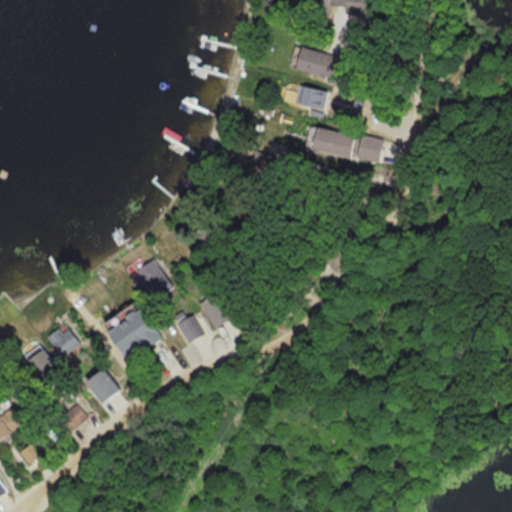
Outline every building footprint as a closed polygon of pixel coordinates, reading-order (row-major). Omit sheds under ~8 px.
[(365,14),(365,0),(299,0),(299,13),(327,14),(327,6),(342,7),(342,14),(365,14)] [(288,70),(342,78),(345,56),(292,48),(288,70)] [(323,107),(325,90),(297,86),(294,103),(323,107)] [(306,150),(349,158),(353,135),(310,127),(306,150)] [(353,158),(377,163),(382,140),(359,135),(353,158)] [(239,315),(224,291),(204,303),(219,327),(239,315)] [(166,339),(151,307),(113,325),(128,357),(166,339)] [(177,317),(194,342),(205,334),(189,309),(177,317)] [(65,357),(80,342),(64,324),(48,339),(65,357)] [(40,369),(52,382),(63,371),(51,359),(40,369)] [(111,402),(128,388),(110,368),(94,382),(111,402)] [(91,414),(80,402),(64,417),(75,429),(91,414)] [(0,440),(26,425),(14,406),(2,413),(0,409),(0,440)] [(0,497),(8,492),(0,480),(0,497)]
